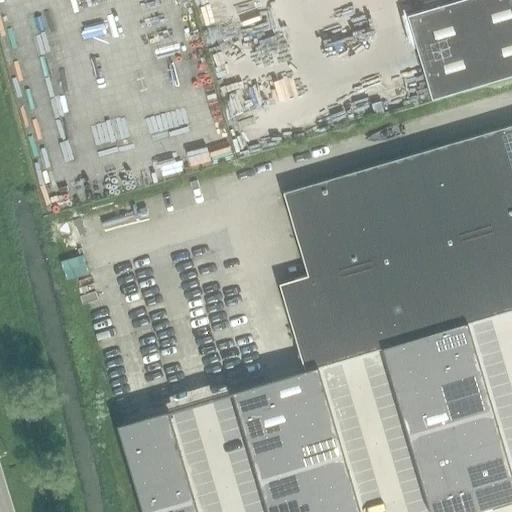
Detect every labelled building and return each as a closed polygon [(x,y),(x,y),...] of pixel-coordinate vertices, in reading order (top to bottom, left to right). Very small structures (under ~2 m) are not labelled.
[(511,0),(456,0),(407,15),(432,98),(511,74),(511,0)] [(307,274),(279,283),(304,368),(334,359),(511,307),(511,123),(283,191),(307,274)] [(467,322),(424,335),(432,360),(475,347),(468,326),(467,322)] [(424,335),(382,347),(383,351),(389,372),(432,360),(424,335)] [(475,347),(432,360),(438,381),(481,368),(475,347)] [(432,360),(389,372),(395,394),(438,381),(432,360)] [(305,370),(275,379),(282,404),(325,391),(319,370),(318,366),(305,370)] [(481,368),(438,381),(444,402),(487,390),(481,368)] [(275,379),(232,391),(233,394),(240,417),(282,404),(275,379)] [(438,381),(395,394),(402,415),(444,402),(438,381)] [(487,390),(444,402),(451,423),(493,411),(487,390)] [(325,391),(282,404),(289,425),(331,412),(325,391)] [(444,402),(402,415),(408,436),(451,423),(444,402)] [(282,404),(240,417),(246,438),(289,425),(282,404)] [(168,410),(117,425),(125,450),(175,435),(169,413),(168,410)] [(493,411),(451,423),(457,445),(500,432),(493,411)] [(331,412),(289,425),(295,446),(338,434),(331,412)] [(451,423),(408,436),(414,457),(457,445),(451,423)] [(289,425),(246,438),(252,459),(295,446),(289,425)] [(500,432),(457,445),(463,466),(506,453),(500,432)] [(338,434),(295,446),(301,468),(344,455),(338,434)] [(175,435),(125,450),(131,471),(182,457),(175,435)] [(457,445),(414,457),(421,479),(463,466),(457,445)] [(295,446),(252,459),(258,480),(301,468),(295,446)] [(511,473),(506,453),(463,466),(470,487),(511,474),(511,473)] [(344,455),(301,468),(307,489),(350,476),(344,455)] [(182,457),(131,471),(137,493),(188,478),(182,457)] [(463,466),(421,479),(427,500),(470,487),(463,466)] [(301,468),(258,480),(265,501),(307,489),(301,468)] [(511,474),(470,487),(477,511),(511,501),(511,474)] [(350,476),(307,489),(314,510),(357,497),(350,476)] [(188,478),(137,493),(143,511),(149,511),(194,499),(188,478)] [(470,487),(427,500),(430,511),(475,511),(477,511),(470,487)] [(307,489),(265,501),(267,511),(306,511),(314,510),(307,489)] [(360,511),(357,497),(314,510),(314,511),(360,511)] [(198,511),(194,499),(149,511),(198,511)]
